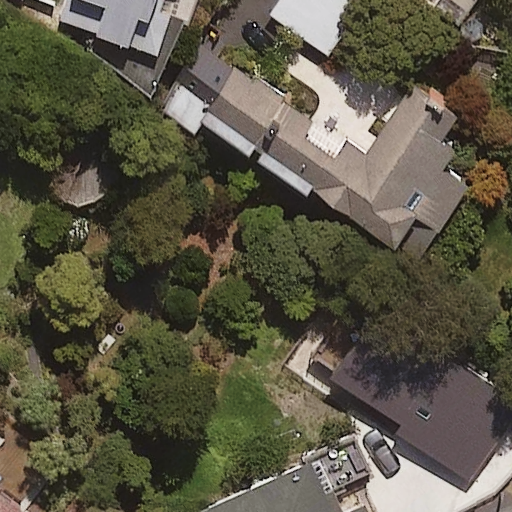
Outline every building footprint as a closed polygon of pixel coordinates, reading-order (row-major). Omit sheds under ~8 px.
[(170,0),(58,0),(56,7),(157,40),(170,0)] [(274,0),(270,7),(328,47),(359,0),(274,0)] [(423,0),(452,20),(465,0),(423,0)] [(362,154),(230,66),(205,104),(177,86),(159,112),(191,133),(200,121),(302,188),(307,180),(386,233),(406,204),(435,224),(463,182),(436,164),(450,143),(439,135),(453,114),(408,84),(362,154)] [(371,511),(361,490),(334,502),(307,442),(191,496),(198,511),(371,511)] [(0,511),(23,480),(0,464),(0,511)]
